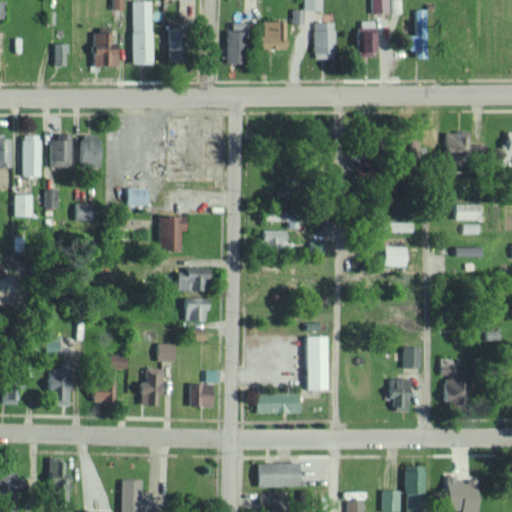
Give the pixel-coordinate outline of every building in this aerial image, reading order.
[(120,0),(109,0),(109,8),(121,8),(120,0)] [(128,0),(129,62),(149,62),(148,0),(128,0)] [(318,0),(301,0),(301,8),(319,9),(318,0)] [(386,0),(385,0),(369,0),(369,12),(386,11),(386,0)] [(399,0),(390,0),(391,12),(400,12),(399,0)] [(261,19),(260,34),(255,34),(254,47),(281,48),(282,19),(261,19)] [(373,19),(356,20),(356,55),(373,55),(373,19)] [(223,61),(242,62),(243,21),(229,21),(229,30),(223,29),(223,61)] [(311,21),(311,57),(332,57),(331,21),(311,21)] [(164,60),(177,60),(179,27),(166,26),(164,60)] [(90,64),(114,64),(113,41),(108,41),(107,30),(89,31),(90,64)] [(52,64),(64,64),(64,42),(51,42),(52,64)] [(441,131),(441,155),(465,154),(465,130),(441,131)] [(499,158),(511,157),(511,130),(504,130),(503,142),(499,142),(499,158)] [(0,165),(8,165),(8,137),(0,137),(0,136),(0,132),(0,165)] [(18,174),(36,174),(37,134),(19,133),(18,174)] [(47,138),(47,166),(69,165),(68,133),(61,133),(61,138),(47,138)] [(95,134),(77,134),(78,165),(96,165),(95,134)] [(407,153),(415,154),(416,138),(408,137),(407,153)] [(123,203),(144,203),(145,187),(124,186),(123,203)] [(55,205),(55,188),(42,188),(42,205),(55,205)] [(28,215),(29,193),(11,193),(11,215),(28,215)] [(72,219),(89,220),(90,202),(72,202),(72,219)] [(476,218),(476,202),(452,202),(452,218),(476,218)] [(155,249),(177,249),(178,229),(182,229),(183,215),(156,214),(155,249)] [(409,231),(410,221),(375,220),(374,230),(409,231)] [(460,232),(476,232),(476,223),(460,222),(460,232)] [(286,249),(286,241),(282,241),(282,229),(260,228),(259,248),(286,249)] [(380,264),(402,265),(402,245),(380,245),(380,264)] [(478,245),(452,245),(452,254),(477,255),(478,245)] [(173,288),(203,289),(204,267),(181,266),(181,270),(173,270),(173,288)] [(181,319),(203,319),(204,297),(181,296),(181,319)] [(202,327),(187,326),(186,339),(201,339),(202,327)] [(56,352),(57,334),(44,334),(43,352),(56,352)] [(303,395),(318,395),(318,388),(324,388),(323,334),(302,335),(303,395)] [(171,342),(154,342),(154,359),(171,360),(171,342)] [(400,367),(418,366),(417,345),(400,346),(400,367)] [(122,367),(123,353),(108,353),(107,367),(122,367)] [(440,403),(462,404),(464,361),(437,360),(437,374),(441,375),(440,403)] [(0,400),(0,401),(14,402),(14,388),(19,388),(19,367),(1,366),(0,400)] [(137,403),(156,404),(157,368),(138,368),(137,403)] [(203,380),(216,381),(216,369),(203,369),(203,380)] [(65,403),(64,370),(47,371),(47,389),(49,389),(50,404),(65,403)] [(390,408),(405,409),(405,377),(386,377),(386,397),(391,397),(390,408)] [(111,400),(112,379),(89,378),(88,400),(111,400)] [(186,404),(208,405),(209,383),(187,382),(186,404)] [(296,392),(252,392),(252,412),(296,411),(296,392)] [(66,471),(60,471),(60,456),(47,456),(46,501),(65,501),(66,471)] [(254,485),(296,485),(296,461),(254,462),(254,485)] [(419,511),(421,463),(403,463),(401,511),(419,511)] [(0,487),(14,487),(13,471),(0,471),(0,487)] [(457,511),(473,511),(473,478),(452,478),(452,474),(443,474),(443,509),(457,509),(457,511)] [(117,511),(145,511),(146,494),(138,494),(139,479),(119,478),(117,511)] [(379,509),(397,510),(397,489),(380,488),(379,509)] [(344,499),(343,511),(360,511),(360,499),(344,499)]
